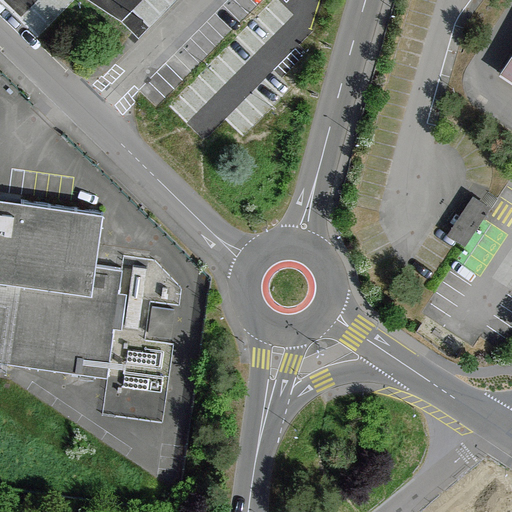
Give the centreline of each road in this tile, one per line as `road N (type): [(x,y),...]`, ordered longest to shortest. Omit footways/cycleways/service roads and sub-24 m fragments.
road 1 (motorway): [(304,511),(361,208),(419,0)]
road 2 (motorway): [(359,0),(305,193),(249,511)]
road 3 (unclassified): [(369,0),(303,246)]
road 4 (residential): [(88,111),(251,267)]
road 5 (unclassified): [(262,433),(324,379),(413,369)]
road 6 (residential): [(195,0),(88,111)]
road 7 (residential): [(0,26),(88,111)]
